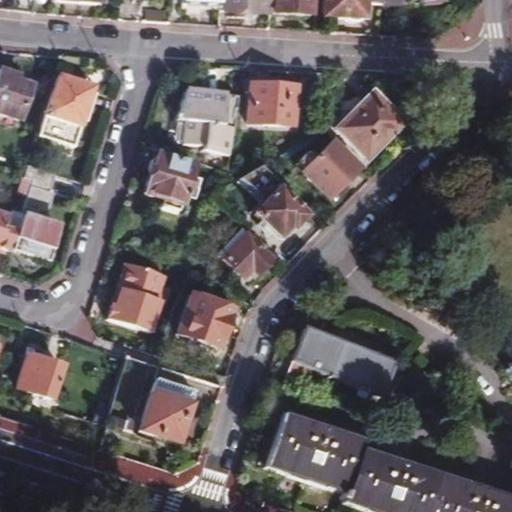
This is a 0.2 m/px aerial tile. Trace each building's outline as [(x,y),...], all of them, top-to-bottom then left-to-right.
[(222,0),(223,15),(269,17),(269,0),(222,0)] [(308,0),(271,0),(271,16),(308,17),(308,0)] [(361,5),(360,0),(320,0),(320,18),(336,18),(336,22),(340,26),(350,26),(355,23),(355,19),(360,20),(361,5)] [(148,12),(147,23),(166,24),(168,13),(148,12)] [(46,120),(42,119),(36,140),(72,151),(86,109),(89,106),(94,95),(91,94),(92,90),(59,79),(46,120)] [(0,82),(0,115),(19,121),(28,95),(14,91),(15,86),(0,82)] [(292,129),(295,88),(249,86),(247,125),(292,129)] [(206,150),(234,152),(238,95),(185,91),(180,117),(189,124),(187,143),(206,145),(206,150)] [(404,122),(372,92),(337,130),(369,159),(404,122)] [(331,143),(317,157),(312,152),(298,166),(303,171),(331,197),(359,169),(331,143)] [(156,158),(144,194),(179,206),(186,185),(196,188),(198,180),(190,177),(192,169),(156,158)] [(31,182),(49,188),(52,175),(27,166),(24,180),(31,182)] [(260,167),(241,178),(264,203),(254,213),(262,221),(257,227),(262,231),(267,226),(280,239),(290,228),(296,230),(301,228),(302,225),(304,216),(277,190),(280,187),(260,167)] [(46,265),(57,229),(42,224),(52,193),(48,192),(49,188),(31,182),(20,219),(9,253),(46,265)] [(230,194),(246,212),(258,202),(242,184),(230,194)] [(0,255),(8,258),(9,253),(20,219),(0,212),(0,255)] [(259,246),(240,227),(233,235),(215,253),(220,258),(247,283),(252,277),(255,277),(260,273),(265,274),(272,267),(269,259),(259,250),(259,246)] [(151,335),(161,303),(165,304),(170,291),(162,288),(164,278),(130,268),(122,271),(106,322),(151,335)] [(215,350),(230,309),(187,295),(173,335),(215,350)] [(303,369),(382,397),(394,364),(302,330),(282,383),(295,387),(303,369)] [(40,367),(22,360),(12,391),(49,404),(59,373),(55,371),(54,365),(43,363),(40,367)] [(150,385),(146,395),(186,407),(189,397),(150,385)] [(177,433),(181,421),(186,407),(146,395),(135,432),(173,445),(177,433)] [(338,506),(357,511),(511,511),(511,502),(356,451),(359,443),(276,417),(259,469),(341,495),(338,506)] [(188,424),(181,421),(177,433),(184,436),(188,424)]
